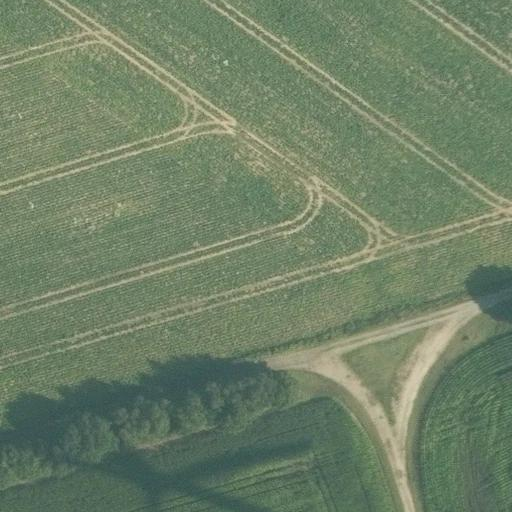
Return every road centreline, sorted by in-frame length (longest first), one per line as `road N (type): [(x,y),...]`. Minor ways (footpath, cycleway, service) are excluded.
road 1 (track): [(112,411),(511,291)]
road 2 (track): [(310,353),(343,377),(386,432),(410,511)]
road 3 (track): [(462,305),(416,370),(386,432)]
